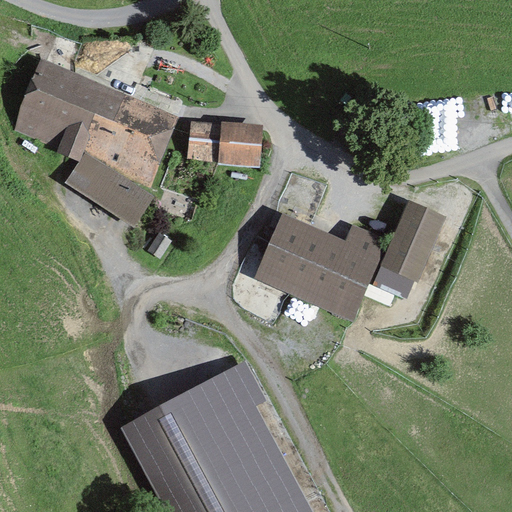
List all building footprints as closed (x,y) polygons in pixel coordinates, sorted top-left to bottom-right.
[(132,102),(43,65),(16,129),(61,149),(61,151),(78,158),(81,151),(142,177),(164,126),(128,110),(132,102)] [(193,126),(190,156),(221,158),(224,129),(193,126)] [(255,162),(258,132),(224,129),(221,158),(255,162)] [(132,220),(146,199),(106,173),(92,194),(132,220)] [(410,207),(385,264),(405,273),(430,216),(410,207)] [(264,274),(352,312),(381,244),(356,233),(346,255),(284,228),(264,274)] [(258,401),(241,371),(129,431),(173,511),(305,511),(248,406),(258,401)]
